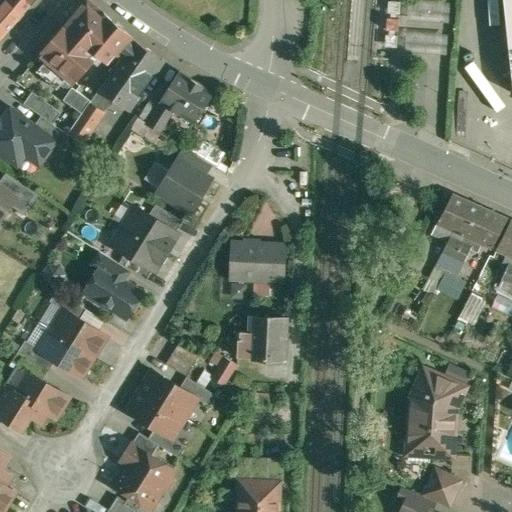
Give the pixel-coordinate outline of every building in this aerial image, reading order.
[(0,40),(33,1),(32,0),(7,0),(6,2),(0,8),(0,40)] [(104,12),(90,0),(88,0),(68,23),(95,48),(108,61),(116,52),(122,57),(134,41),(135,38),(104,11),(104,12)] [(399,13),(399,2),(388,1),(387,13),(390,13),(396,13),(399,13)] [(398,18),(395,18),(390,18),(387,17),(386,30),(389,30),(394,30),(397,31),(398,18)] [(68,23),(41,54),(47,59),(38,71),(58,89),(68,77),(74,83),(95,59),(89,54),(95,48),(68,23)] [(397,41),(397,36),(394,36),(389,35),(386,35),(385,46),(396,47),(397,41)] [(162,60),(134,41),(122,57),(116,67),(120,70),(118,73),(113,70),(101,88),(130,108),(162,60)] [(214,93),(179,71),(161,101),(163,102),(170,107),(196,123),(214,93)] [(92,100),(73,87),(64,99),(83,113),(92,100)] [(54,106),(33,91),(25,103),(43,115),(54,123),(55,123),(47,117),(54,106)] [(91,102),(69,134),(72,136),(83,143),(104,111),(91,102)] [(163,102),(149,124),(161,132),(169,117),(165,115),(170,107),(163,102)] [(36,125),(12,108),(0,124),(0,151),(19,164),(31,147),(45,157),(57,141),(57,140),(36,125)] [(54,123),(43,115),(36,125),(57,140),(57,141),(64,146),(72,136),(54,123)] [(212,179),(179,158),(159,191),(192,211),(212,179)] [(40,194),(8,172),(0,182),(0,184),(17,197),(11,204),(24,214),(40,194)] [(0,184),(0,218),(11,204),(17,197),(0,184)] [(481,206),(454,194),(439,220),(451,226),(447,234),(452,237),(453,236),(463,240),(481,206)] [(183,220),(157,203),(150,213),(177,230),(183,220)] [(150,213),(137,205),(125,225),(168,252),(175,241),(173,240),(178,231),(177,230),(150,213)] [(508,218),(481,206),(463,240),(473,245),(473,246),(477,248),(481,239),(494,245),(508,218)] [(511,219),(497,247),(509,253),(504,263),(510,265),(511,262),(511,219)] [(168,252),(125,225),(114,244),(126,252),(153,269),(154,270),(160,261),(162,262),(168,252)] [(452,237),(437,266),(447,271),(463,240),(453,236),(452,237)] [(463,240),(447,271),(458,276),(473,246),(473,245),(463,240)] [(286,244),(234,241),(232,278),(284,281),(286,244)] [(120,262),(101,250),(93,263),(100,268),(101,267),(124,281),(131,269),(120,262)] [(153,269),(126,252),(120,262),(131,269),(147,279),(153,269)] [(510,265),(497,291),(508,297),(511,288),(511,262),(510,265)] [(65,273),(60,265),(50,265),(45,274),(51,282),(61,282),(65,273)] [(124,281),(101,267),(100,268),(89,286),(103,294),(101,298),(101,303),(110,308),(114,307),(128,316),(142,293),(124,281)] [(88,309),(58,289),(51,300),(64,309),(65,308),(82,319),(88,309)] [(474,294),(463,321),(479,327),(490,299),(474,294)] [(82,319),(65,308),(64,309),(52,328),(95,355),(108,335),(82,319)] [(286,317),(253,316),(252,331),(251,356),(251,357),(284,359),(286,317)] [(95,355),(52,328),(40,348),(39,349),(56,359),(83,376),(95,355)] [(252,331),(240,331),(240,338),(238,338),(237,355),(251,356),(252,331)] [(40,348),(26,339),(19,350),(50,369),(56,359),(39,349),(40,348)] [(200,355),(180,342),(167,363),(188,375),(200,355)] [(50,369),(19,350),(12,362),(25,369),(26,368),(44,379),(50,369)] [(226,356),(213,376),(224,383),(237,363),(226,356)] [(44,379),(26,368),(25,369),(13,388),(13,389),(49,411),(48,412),(57,417),(70,396),(44,379)] [(466,386),(426,368),(413,396),(410,437),(417,445),(418,446),(432,447),(431,453),(454,455),(455,441),(452,440),(454,406),(458,406),(466,386)] [(181,386),(154,369),(141,389),(186,417),(198,398),(198,397),(181,386)] [(218,395),(188,376),(181,386),(198,397),(198,398),(211,406),(218,395)] [(49,411),(13,389),(13,388),(6,384),(0,394),(0,414),(5,418),(23,429),(32,415),(42,421),(48,412),(49,411)] [(186,417),(141,389),(129,410),(156,427),(173,437),(186,417)] [(173,437),(156,427),(150,437),(160,443),(160,444),(180,456),(187,445),(173,437)] [(150,437),(140,431),(133,443),(153,455),(160,444),(160,443),(150,437)] [(153,455),(133,443),(123,459),(130,463),(116,484),(152,507),(162,490),(168,488),(173,480),(172,474),(175,469),(153,455)] [(432,447),(418,446),(417,445),(411,450),(411,452),(410,452),(410,459),(431,461),(431,453),(432,447)] [(0,447),(0,481),(16,491),(6,484),(12,475),(2,468),(11,454),(0,447)] [(283,459),(240,459),(240,480),(242,480),(241,505),(240,505),(239,511),(279,511),(280,494),(280,493),(281,493),(281,482),(282,482),(283,459)] [(463,479),(437,467),(425,493),(451,504),(463,479)] [(16,491),(0,481),(0,509),(3,511),(16,491)] [(437,500),(404,486),(399,498),(406,501),(408,502),(426,510),(426,509),(432,511),(437,500)] [(145,511),(119,495),(110,508),(115,511),(145,511)] [(408,502),(406,501),(401,511),(424,511),(426,510),(408,502)]
